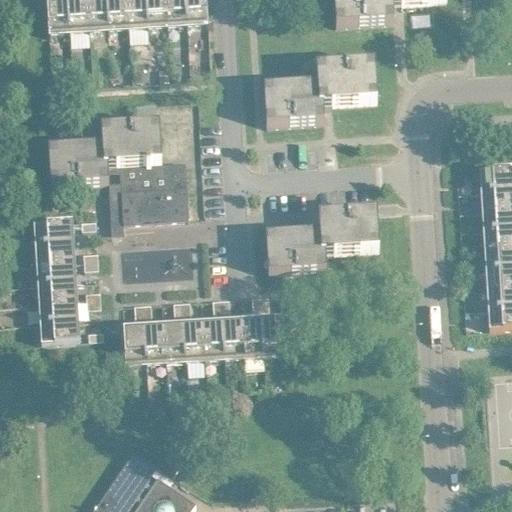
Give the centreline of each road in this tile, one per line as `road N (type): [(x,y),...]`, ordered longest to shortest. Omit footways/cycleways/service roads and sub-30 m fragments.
road 1 (unclassified): [(448,511),(423,172)]
road 2 (residential): [(423,172),(233,183)]
road 3 (residential): [(233,183),(222,0)]
road 4 (unclassified): [(423,172),(422,108),(436,94),(511,86)]
